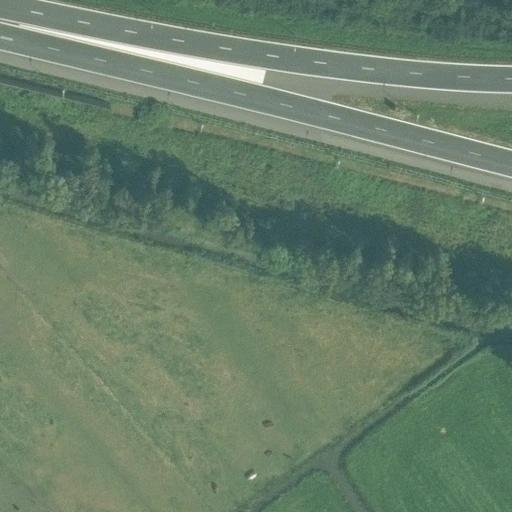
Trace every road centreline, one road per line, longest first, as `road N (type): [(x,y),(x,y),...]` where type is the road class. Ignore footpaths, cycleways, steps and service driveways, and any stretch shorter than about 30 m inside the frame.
road 1 (motorway): [(0,35),(511,163)]
road 2 (motorway): [(0,4),(325,64),(511,77)]
